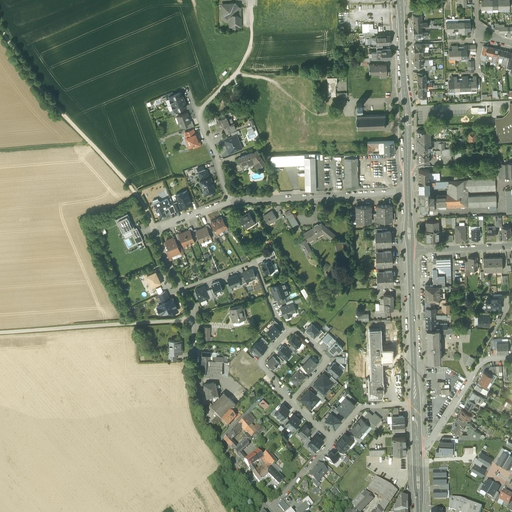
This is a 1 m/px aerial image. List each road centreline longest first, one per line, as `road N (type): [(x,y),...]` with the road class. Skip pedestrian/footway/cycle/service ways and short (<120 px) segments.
road 1 (residential): [(268,508),(205,419),(182,290)]
road 2 (track): [(138,197),(43,93),(0,28)]
road 3 (track): [(193,320),(0,332)]
road 4 (secondary): [(407,192),(399,0)]
road 5 (residential): [(230,201),(407,192)]
road 6 (residential): [(290,329),(252,261),(182,290)]
road 7 (secondary): [(415,403),(409,251)]
road 8 (residential): [(182,290),(153,231),(230,201)]
